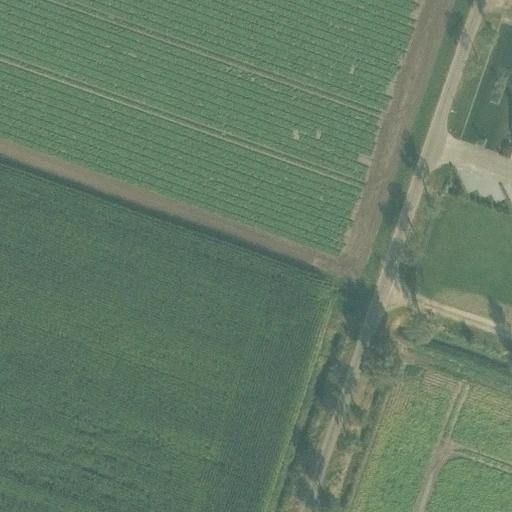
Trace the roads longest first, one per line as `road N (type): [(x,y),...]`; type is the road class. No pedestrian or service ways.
road 1 (unclassified): [(307,511),(480,0)]
road 2 (track): [(380,297),(0,164)]
